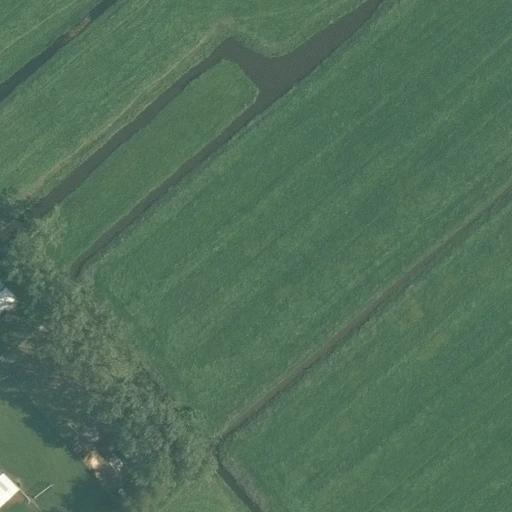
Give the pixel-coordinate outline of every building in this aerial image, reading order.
[(0,283),(0,322),(20,304),(0,283)] [(89,418),(98,415),(92,395),(83,398),(89,418)] [(79,432),(91,421),(83,413),(71,424),(79,432)] [(108,441),(113,451),(131,441),(125,431),(108,441)] [(0,511),(3,511),(23,495),(0,470),(0,511)]
